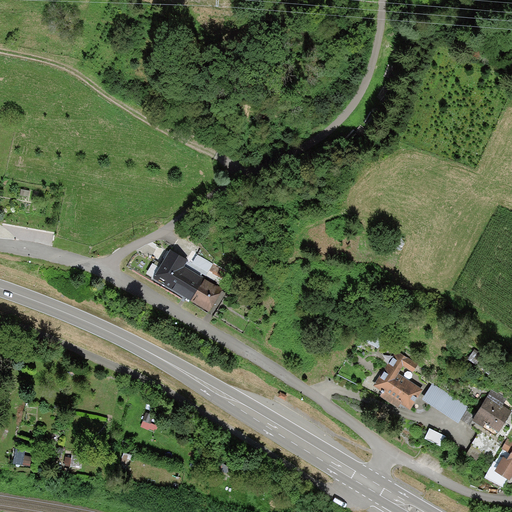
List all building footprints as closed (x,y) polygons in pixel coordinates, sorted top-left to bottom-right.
[(202,281),(182,269),(187,261),(170,250),(151,280),(187,303),(202,281)] [(201,262),(197,271),(209,277),(213,268),(201,262)] [(202,281),(187,303),(206,315),(220,293),(202,281)] [(410,375),(416,366),(395,352),(371,388),(407,412),(421,392),(396,375),(400,368),(410,375)] [(466,407),(431,385),(420,401),(456,423),(466,407)] [(504,401),(489,391),(469,424),(479,431),(482,426),(496,435),(509,413),(500,407),(504,401)] [(428,447),(445,455),(451,442),(434,434),(428,447)] [(511,442),(492,473),(506,482),(511,475),(511,442)]
